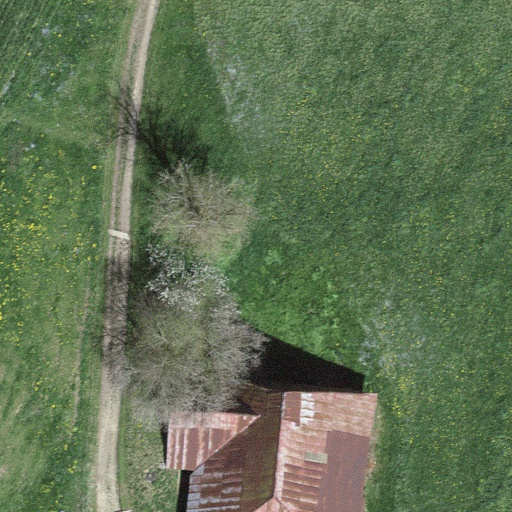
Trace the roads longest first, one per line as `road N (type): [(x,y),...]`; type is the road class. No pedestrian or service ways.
road 1 (track): [(152,0),(119,210),(121,256)]
road 2 (track): [(110,511),(121,256)]
